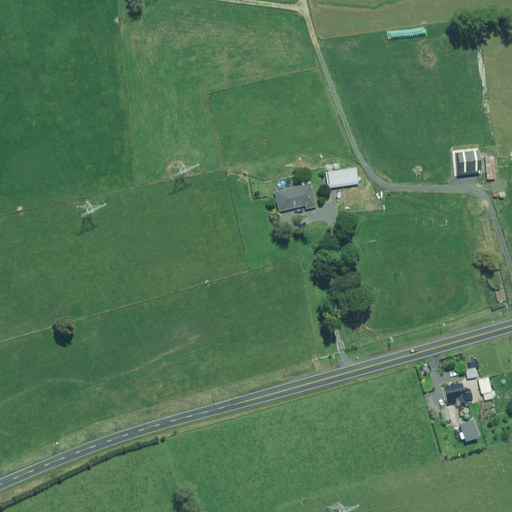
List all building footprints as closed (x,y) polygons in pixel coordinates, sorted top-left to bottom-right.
[(357,184),(355,168),(325,172),(327,188),(357,184)] [(305,210),(315,207),(308,179),(300,181),(301,186),(274,192),(280,217),(285,215),(286,218),(289,218),(287,210),(304,206),(305,210)] [(266,197),(265,188),(253,189),(254,198),(266,197)] [(476,377),(474,368),(465,370),(467,379),(476,377)] [(491,398),(487,378),(478,380),(481,394),(482,393),(484,400),(491,398)] [(461,383),(454,385),(453,382),(448,383),(449,386),(443,387),(446,404),(459,401),(460,404),(465,403),(461,383)] [(449,420),(446,409),(440,410),(442,421),(449,420)] [(476,438),(476,436),(480,435),(476,421),(471,423),(471,421),(458,425),(463,442),(476,438)]
